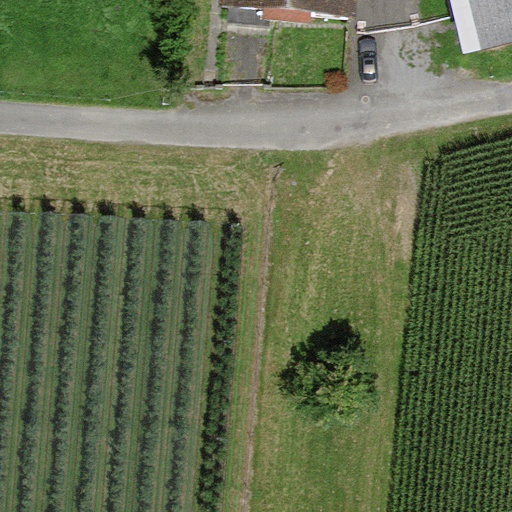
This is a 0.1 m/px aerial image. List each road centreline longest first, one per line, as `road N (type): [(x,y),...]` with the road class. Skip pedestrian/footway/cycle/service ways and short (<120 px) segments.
road 1 (unclassified): [(0,119),(293,129),(390,117)]
road 2 (track): [(511,103),(390,117)]
